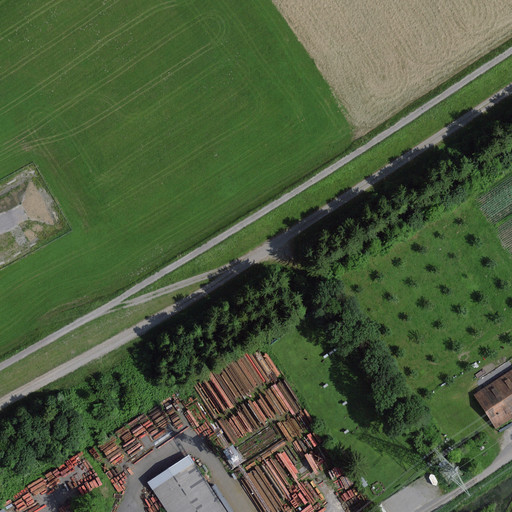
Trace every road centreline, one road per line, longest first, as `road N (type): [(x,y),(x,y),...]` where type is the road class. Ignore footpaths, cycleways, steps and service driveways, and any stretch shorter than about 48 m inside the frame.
road 1 (track): [(511,50),(0,368)]
road 2 (track): [(511,90),(285,240),(0,407)]
road 3 (track): [(102,310),(238,266)]
